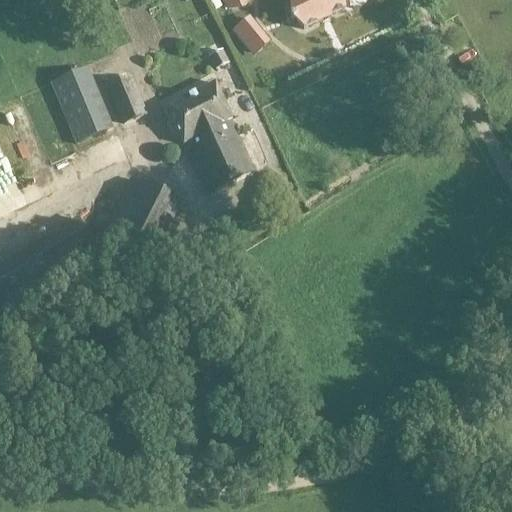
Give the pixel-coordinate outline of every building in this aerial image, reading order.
[(221,0),(228,11),(244,8),(249,3),(247,0),(221,0)] [(329,17),(330,18),(345,11),(343,0),(291,0),(289,1),(292,18),(290,19),(291,22),(293,24),(294,23),(304,31),(318,24),(318,22),(322,21),(326,19),(329,17)] [(236,33),(254,55),(260,53),(263,47),(269,42),(269,41),(267,43),(251,23),(252,21),(252,20),(245,26),(239,28),(236,33)] [(222,53),(210,59),(216,71),(229,65),(222,53)] [(87,72),(53,87),(81,150),(115,134),(87,72)] [(108,89),(124,125),(146,116),(130,79),(108,89)] [(215,85),(167,109),(184,146),(185,145),(209,197),(254,175),(230,122),(232,121),(215,85)] [(55,166),(71,162),(51,91),(37,95),(52,151),(51,151),(55,166)] [(55,170),(59,186),(69,184),(65,168),(55,170)] [(106,238),(152,261),(179,205),(134,183),(106,238)] [(0,317),(100,257),(79,222),(0,269),(0,317)]
